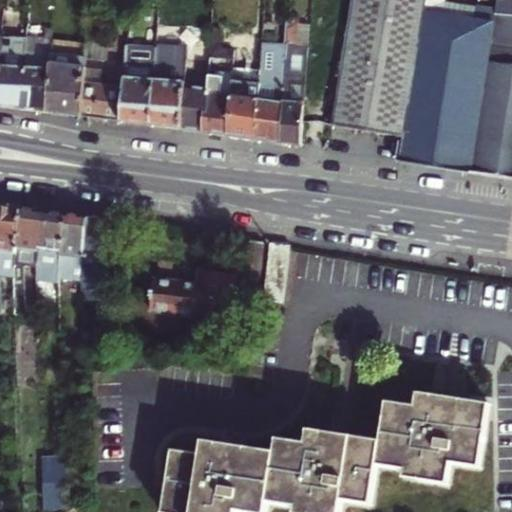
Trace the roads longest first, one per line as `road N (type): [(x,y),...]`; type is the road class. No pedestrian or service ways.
road 1 (primary): [(148,175),(287,209),(511,245)]
road 2 (primary): [(511,213),(311,183),(148,175)]
road 3 (primary): [(0,156),(148,175)]
